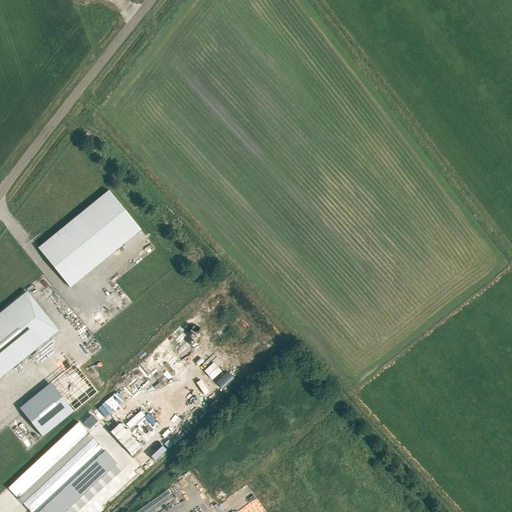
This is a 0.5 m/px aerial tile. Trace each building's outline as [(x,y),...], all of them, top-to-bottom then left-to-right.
[(109,191),(38,248),(70,288),(141,230),(109,191)] [(0,378),(51,337),(19,298),(0,313),(0,378)] [(55,388),(23,414),(43,437),(74,412),(55,388)] [(83,423),(89,430),(98,421),(92,415),(83,423)] [(79,423),(8,488),(19,500),(90,434),(79,423)] [(97,443),(27,509),(30,511),(64,511),(117,464),(97,443)]
